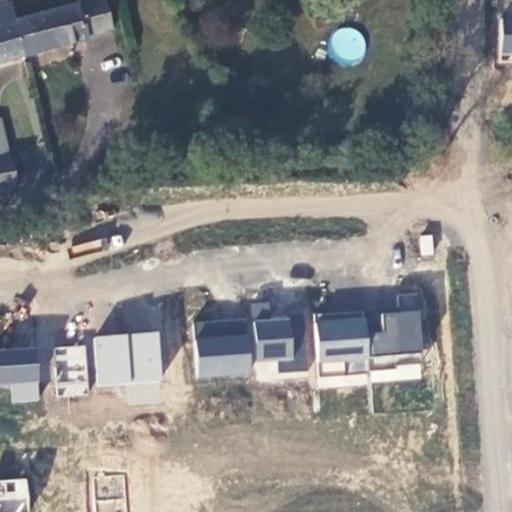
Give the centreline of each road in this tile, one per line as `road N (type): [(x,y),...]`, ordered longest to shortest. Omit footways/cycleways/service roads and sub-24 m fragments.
road 1 (residential): [(0,293),(361,258),(395,214),(472,210)]
road 2 (unknown): [(0,196),(47,187),(83,169),(109,143),(134,84),(128,15)]
road 3 (residential): [(483,0),(472,210)]
road 4 (residential): [(472,210),(491,361)]
road 5 (residential): [(491,361),(504,511)]
